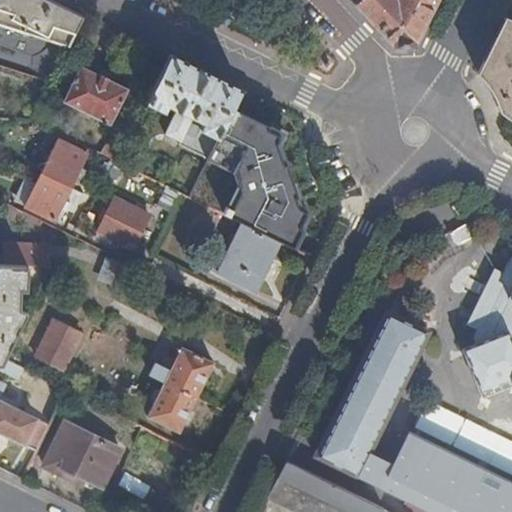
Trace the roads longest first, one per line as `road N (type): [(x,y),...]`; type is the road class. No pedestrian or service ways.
road 1 (residential): [(222,511),(378,187)]
road 2 (unknown): [(432,183),(447,284),(422,391),(429,411),(486,443)]
road 3 (residential): [(344,110),(113,0)]
